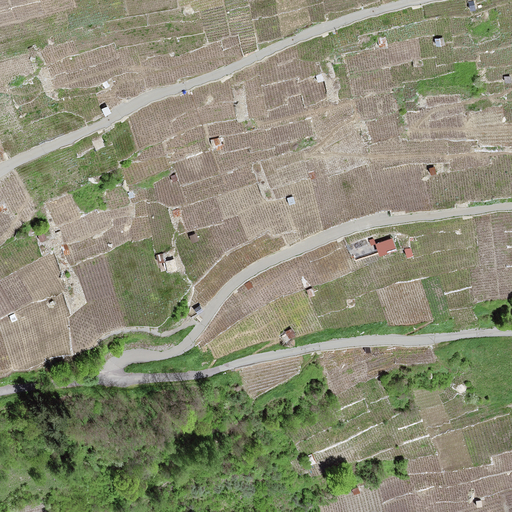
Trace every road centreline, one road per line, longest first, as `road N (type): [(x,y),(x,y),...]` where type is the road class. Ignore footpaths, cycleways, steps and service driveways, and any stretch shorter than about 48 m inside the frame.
road 1 (unclassified): [(111,380),(123,358),(179,348),(235,282),(310,242),(378,222),(511,205)]
road 2 (unclassified): [(0,170),(143,99),(326,26),(420,0)]
road 3 (unclassified): [(511,332),(354,342),(201,374),(111,380)]
